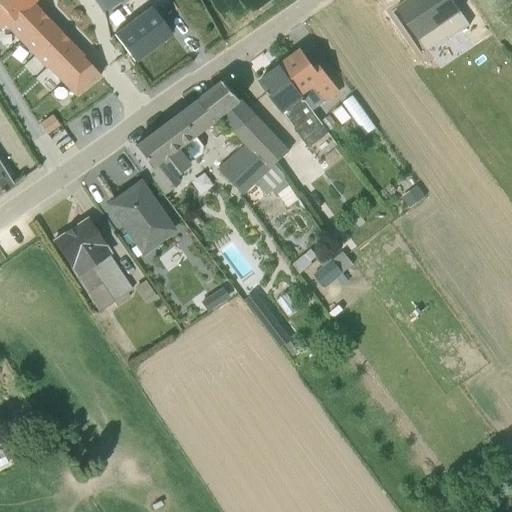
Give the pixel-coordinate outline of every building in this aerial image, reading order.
[(0,0),(0,8),(11,20),(4,26),(45,69),(47,68),(75,96),(100,76),(33,4),(36,0),(93,0),(102,14),(122,0),(0,0)] [(407,0),(395,8),(409,29),(416,41),(459,11),(451,0),(407,0)] [(114,35),(135,63),(172,35),(151,7),(114,35)] [(299,52),(279,67),(308,108),(311,105),(309,103),(318,97),(324,104),(339,93),(317,64),(312,68),(299,52)] [(307,149),(327,134),(308,108),(279,67),(258,83),(307,149)] [(243,146),(268,171),(289,151),(241,104),(221,82),(197,101),(213,125),(219,119),(243,146)] [(364,138),(374,131),(350,97),(340,104),(364,138)] [(195,138),(213,125),(197,101),(136,147),(151,169),(149,170),(154,176),(151,179),(164,197),(181,183),(177,177),(191,166),(189,164),(202,155),(203,147),(195,138)] [(334,125),(327,116),(318,122),(326,132),(334,125)] [(274,167),(258,181),(269,193),(284,179),(274,167)] [(0,191),(11,185),(0,168),(0,191)] [(176,232),(141,181),(112,202),(107,205),(123,228),(143,256),(176,232)] [(414,186),(400,197),(409,210),(424,199),(414,186)] [(126,294),(132,290),(86,219),(53,241),(100,312),(112,303),(115,307),(129,298),(126,294)] [(314,271),(324,286),(355,265),(345,250),(314,271)] [(155,298),(143,281),(134,288),(146,305),(155,298)]
